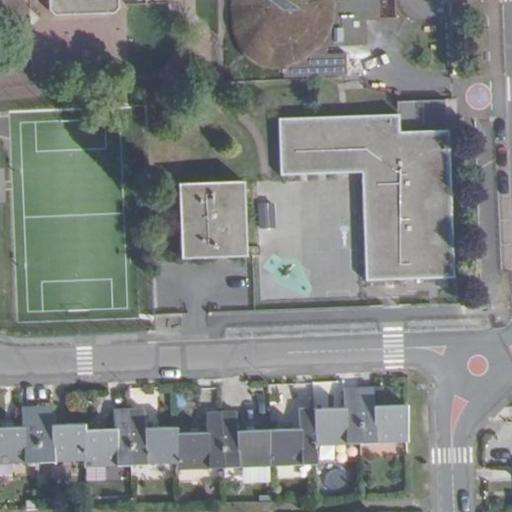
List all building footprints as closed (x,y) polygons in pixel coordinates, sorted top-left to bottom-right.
[(48,0),(49,10),(56,15),(112,13),(117,8),(116,0),(48,0)] [(237,0),(238,18),(238,23),(238,28),(238,31),(239,36),(241,41),(244,48),(246,50),(249,54),(254,58),(258,61),(262,63),(265,64),(269,65),(273,66),(279,66),(282,66),(284,65),(285,74),(327,72),(326,43),(363,42),(362,19),(378,18),(377,0),(359,0),(357,0),(355,0),(237,0)] [(453,277),(446,132),(397,133),(396,116),(278,120),(281,176),(362,173),(366,281),(453,277)] [(242,181),(177,184),(179,259),(245,256),(242,181)] [(273,227),(274,204),(260,203),(258,227),(273,227)] [(358,388),(360,444),(407,442),(406,406),(374,407),(373,387),(358,388)] [(313,410),(314,446),(360,444),(358,388),(342,388),(343,408),(313,410)] [(50,406),(34,407),(37,464),(84,462),(83,431),(83,424),(51,426),(50,406)] [(21,427),(0,428),(0,465),(37,464),(34,407),(20,408),(21,427)] [(83,431),(84,462),(85,469),(131,467),(128,409),(112,410),(113,429),(83,431)] [(128,409),(131,467),(176,464),(175,433),(175,427),(144,428),(143,409),(128,409)] [(268,430),(269,467),(315,465),(314,446),(313,410),(298,410),(299,429),(268,430)] [(220,413),(222,469),(269,467),(268,430),(236,432),(235,412),(220,413)] [(176,464),(176,471),(222,469),(220,413),(204,413),(205,432),(175,433),(176,464)]
